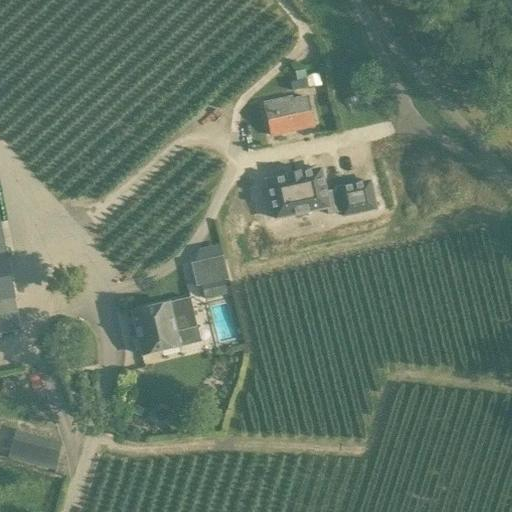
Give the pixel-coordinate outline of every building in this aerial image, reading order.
[(291,92),(308,88),(308,89),(321,86),(318,72),(305,75),(304,70),(294,72),(296,81),(289,83),(291,92)] [(258,103),(267,138),(314,126),(305,91),(258,103)] [(341,211),(342,216),(375,208),(369,181),(336,188),(336,190),(328,191),(323,169),(266,181),(274,218),(327,207),(329,214),(341,211)] [(0,230),(0,334),(20,330),(14,299),(14,298),(6,253),(4,253),(0,230)] [(222,281),(227,280),(221,256),(190,264),(195,288),(200,286),(203,297),(225,293),(222,281)] [(134,351),(139,350),(140,355),(177,347),(173,332),(195,327),(189,298),(130,311),(136,338),(131,339),(134,351)] [(11,431),(7,460),(56,467),(60,438),(11,431)]
